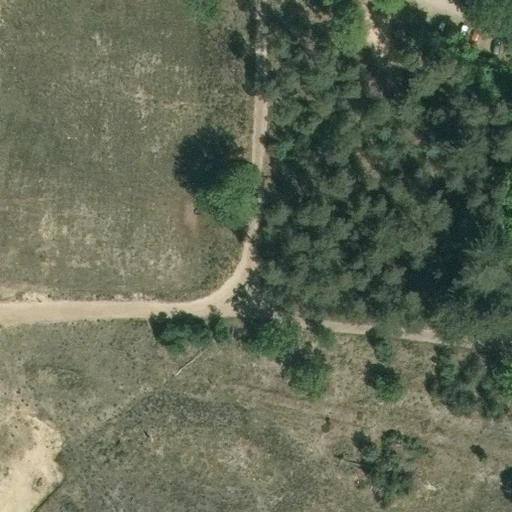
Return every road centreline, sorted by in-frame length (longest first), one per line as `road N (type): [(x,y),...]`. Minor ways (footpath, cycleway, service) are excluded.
road 1 (track): [(511,346),(319,326),(241,301),(261,0)]
road 2 (track): [(241,301),(0,314)]
